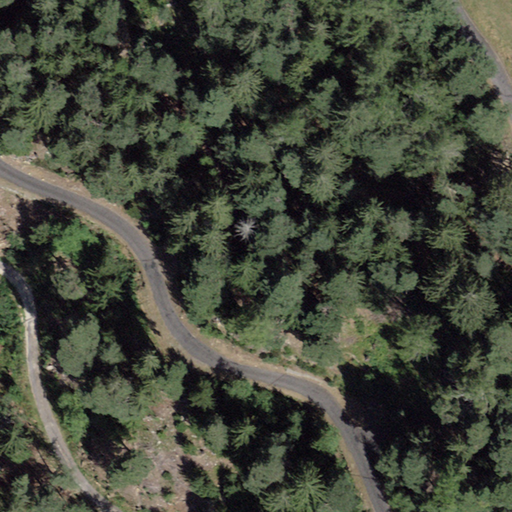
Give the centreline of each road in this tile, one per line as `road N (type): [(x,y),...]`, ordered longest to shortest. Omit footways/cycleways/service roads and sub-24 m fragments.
road 1 (track): [(358,457),(377,437),(377,415),(347,372),(304,352),(242,305),(221,171),(134,69),(118,0)]
road 2 (unclassified): [(385,511),(324,399),(198,352),(173,326),(138,240),(68,197),(0,171)]
road 3 (track): [(166,0),(215,61),(291,105),(351,174),(433,209),(511,270)]
road 4 (unclassified): [(0,264),(27,293),(51,431),(110,511)]
road 5 (unclassified): [(452,0),(511,111)]
